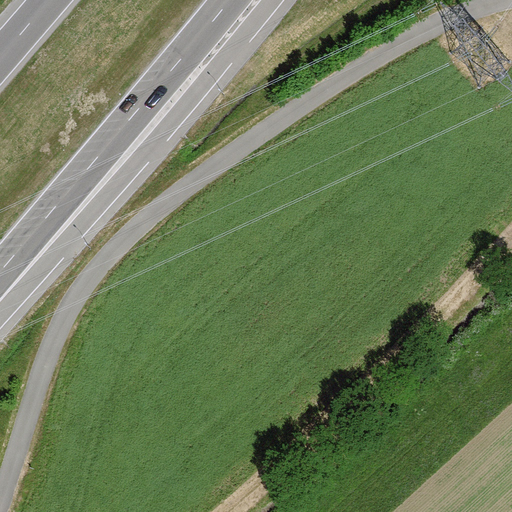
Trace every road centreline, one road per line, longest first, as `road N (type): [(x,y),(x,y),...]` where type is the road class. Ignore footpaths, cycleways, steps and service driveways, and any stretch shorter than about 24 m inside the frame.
road 1 (unclassified): [(0,500),(66,317),(139,224),(393,47),(511,1)]
road 2 (unclassified): [(0,317),(277,0)]
road 3 (trunk): [(0,272),(228,0)]
road 4 (track): [(511,349),(334,511)]
